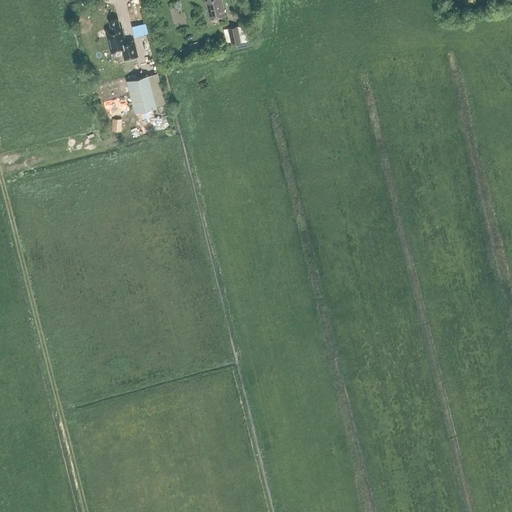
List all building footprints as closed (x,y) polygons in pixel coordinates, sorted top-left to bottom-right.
[(209,20),(225,16),(222,0),(208,0),(205,1),(209,20)] [(124,60),(138,56),(134,40),(125,42),(121,27),(120,27),(118,19),(109,21),(111,29),(105,31),(111,53),(122,50),(124,60)] [(148,22),(134,25),(137,36),(150,33),(148,22)] [(238,26),(241,42),(249,40),(246,25),(238,26)] [(228,29),(232,44),(241,42),(237,26),(228,29)] [(149,76),(149,75),(127,81),(135,112),(166,103),(157,73),(149,76)] [(121,119),(112,119),(112,131),(121,132),(121,119)]
